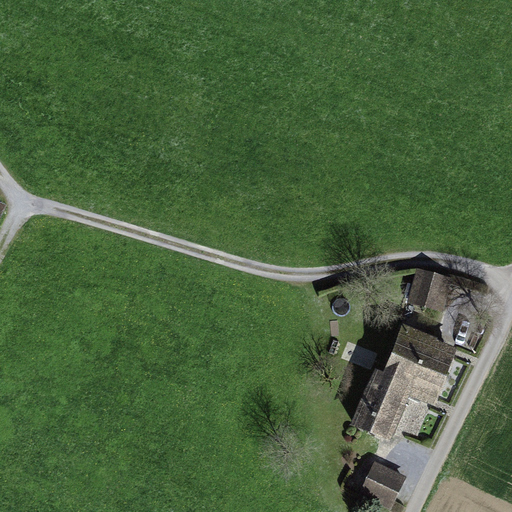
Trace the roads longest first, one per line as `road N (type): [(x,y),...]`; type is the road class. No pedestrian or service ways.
road 1 (track): [(22,211),(293,283),(413,265),(511,291)]
road 2 (track): [(511,312),(415,511)]
